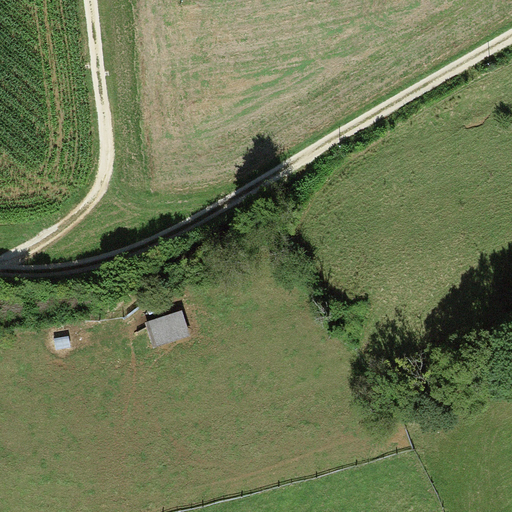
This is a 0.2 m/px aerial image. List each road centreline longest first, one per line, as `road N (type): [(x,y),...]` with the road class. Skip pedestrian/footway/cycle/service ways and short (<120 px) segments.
road 1 (track): [(0,271),(49,274),(137,250),(511,39)]
road 2 (track): [(0,267),(58,233),(97,192),(101,97),(88,0)]
road 3 (track): [(231,200),(163,208),(124,205),(97,192)]
